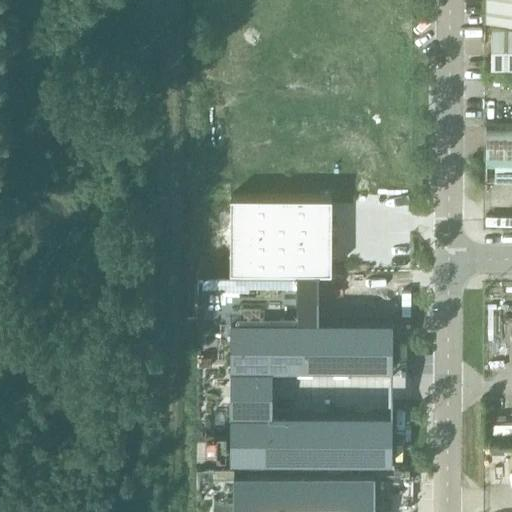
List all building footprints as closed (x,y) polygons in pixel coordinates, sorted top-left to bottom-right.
[(511,0),(486,0),(486,19),(508,20),(508,27),(511,26),(511,0)] [(511,66),(511,26),(508,27),(491,27),(491,67),(511,66)] [(511,117),(511,71),(495,72),(495,117),(511,117)] [(511,120),(485,121),(485,160),(485,175),(511,175),(511,120)] [(331,195),(230,194),(230,269),(318,269),(331,269),(331,260),(330,260),(330,246),(331,246),(331,217),(330,217),(330,203),(331,203),(331,195)] [(230,269),(198,269),(198,318),(231,318),(318,318),(318,269),(230,269)] [(392,366),(393,319),(386,319),(318,318),(231,318),(230,365),(230,411),(230,458),(386,458),(392,458),(392,412),(390,412),(272,411),(272,365),(390,366),(392,366)] [(368,388),(367,407),(393,407),(393,396),(379,396),(379,388),(368,388)] [(374,511),(374,474),(233,474),(233,511),(374,511)]
